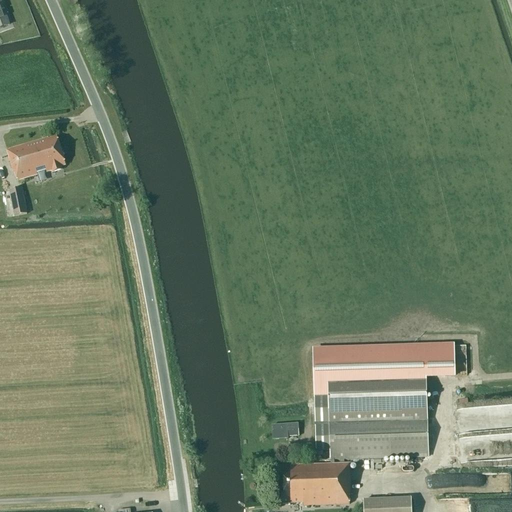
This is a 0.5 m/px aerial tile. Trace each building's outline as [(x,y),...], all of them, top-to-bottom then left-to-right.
[(0,0),(0,28),(9,25),(0,0)] [(48,141),(47,139),(7,151),(13,172),(15,172),(18,181),(37,175),(36,173),(46,170),(46,172),(52,171),(53,173),(61,170),(60,166),(64,165),(56,138),(48,141)] [(6,218),(14,217),(27,214),(22,188),(9,191),(1,193),(6,218)] [(465,346),(419,348),(312,352),(314,394),(316,447),(330,446),(330,460),(331,465),(276,466),(277,469),(276,469),(277,505),(302,504),(302,506),(349,505),(349,495),(350,494),(350,469),(351,469),(351,467),(350,467),(349,464),(334,464),(334,460),(428,457),(425,377),(467,376),(465,346)] [(272,440),(288,439),(288,437),(299,436),(298,424),(271,426),(272,440)] [(500,449),(500,448),(511,447),(511,432),(475,433),(475,449),(500,449)] [(364,503),(364,511),(412,511),(412,501),(364,503)]
